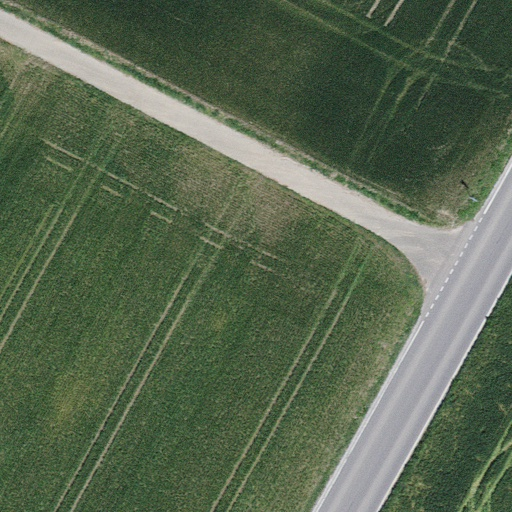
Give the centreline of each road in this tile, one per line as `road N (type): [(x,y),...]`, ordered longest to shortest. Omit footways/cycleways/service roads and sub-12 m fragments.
road 1 (track): [(0,24),(480,273)]
road 2 (tertiary): [(511,217),(345,511)]
